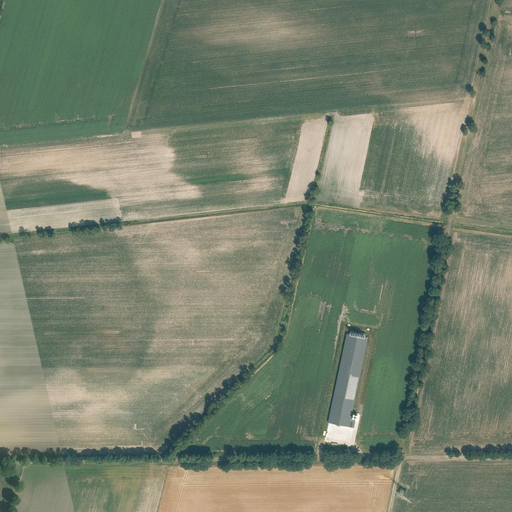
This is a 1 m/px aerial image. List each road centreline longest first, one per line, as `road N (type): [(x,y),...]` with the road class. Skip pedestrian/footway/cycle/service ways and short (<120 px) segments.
road 1 (track): [(388,511),(493,0)]
road 2 (track): [(399,453),(0,461)]
